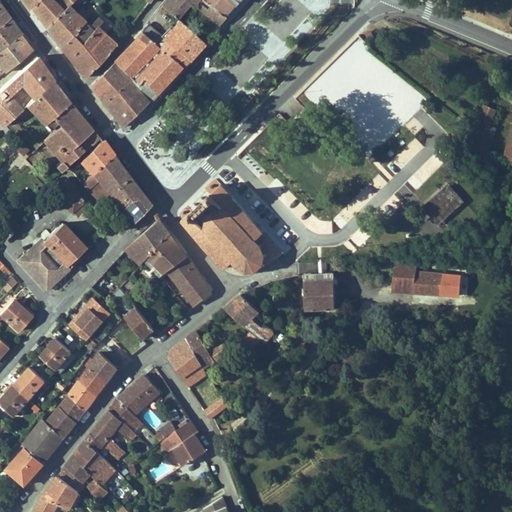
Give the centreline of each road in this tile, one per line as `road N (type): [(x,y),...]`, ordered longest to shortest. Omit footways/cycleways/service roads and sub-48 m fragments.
road 1 (unclassified): [(382,0),(168,205)]
road 2 (unclassified): [(14,511),(155,353)]
road 3 (residential): [(155,353),(209,435),(237,511)]
road 4 (unclassified): [(108,132),(0,230)]
road 5 (residential): [(142,222),(56,310)]
